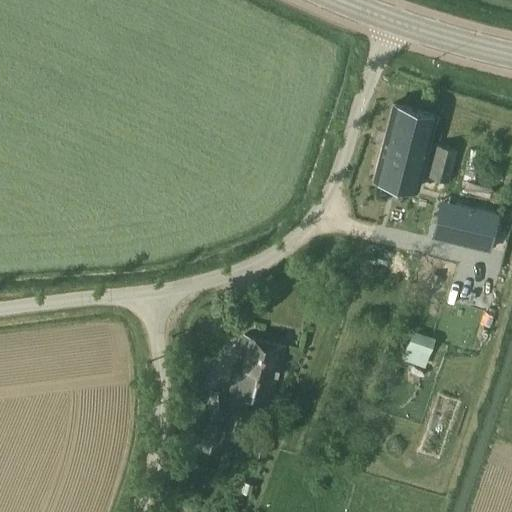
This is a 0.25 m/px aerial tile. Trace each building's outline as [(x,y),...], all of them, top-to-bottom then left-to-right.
[(374,177),(416,188),(435,115),(393,104),(374,177)] [(436,144),(427,176),(449,181),(457,149),(436,144)] [(430,237),(489,251),(498,213),(439,199),(430,237)] [(230,390),(271,400),(285,345),(244,335),(230,390)] [(210,413),(213,412),(224,412),(226,411),(225,389),(209,390),(210,413)] [(213,412),(210,421),(221,424),(224,412),(213,412)]
